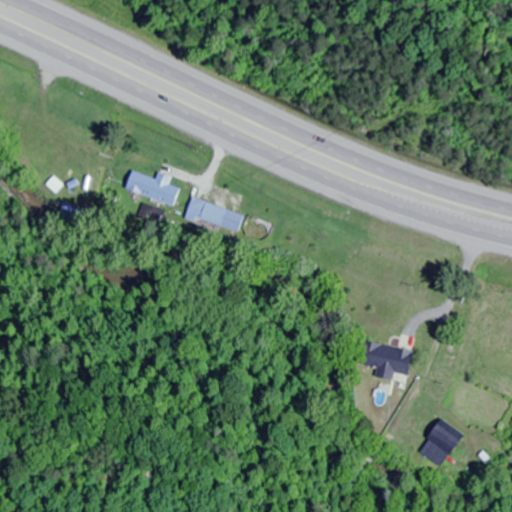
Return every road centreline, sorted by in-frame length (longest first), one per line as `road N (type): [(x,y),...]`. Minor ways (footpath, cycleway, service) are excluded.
road 1 (trunk): [(0,30),(323,181),(511,241)]
road 2 (trunk): [(511,206),(347,152),(24,0)]
